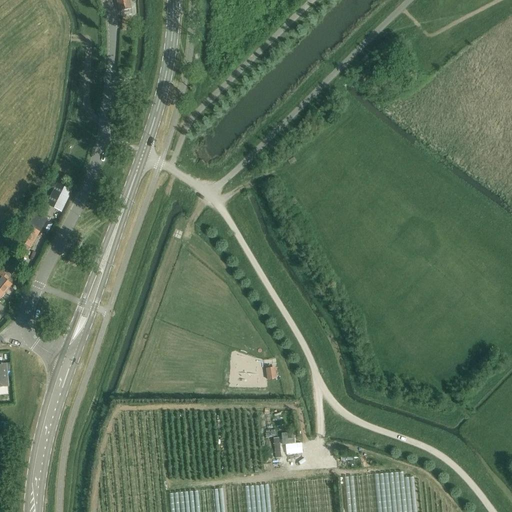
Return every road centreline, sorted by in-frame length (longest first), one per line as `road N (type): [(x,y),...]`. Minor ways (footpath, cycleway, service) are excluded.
road 1 (track): [(494,511),(442,456),(349,417),(331,401),(207,193)]
road 2 (unclassified): [(27,332),(28,309),(102,137),(113,37),(107,0)]
road 3 (secondary): [(67,361),(143,154)]
road 4 (secondary): [(143,154),(164,90),(175,0)]
road 5 (secondary): [(34,511),(67,361)]
